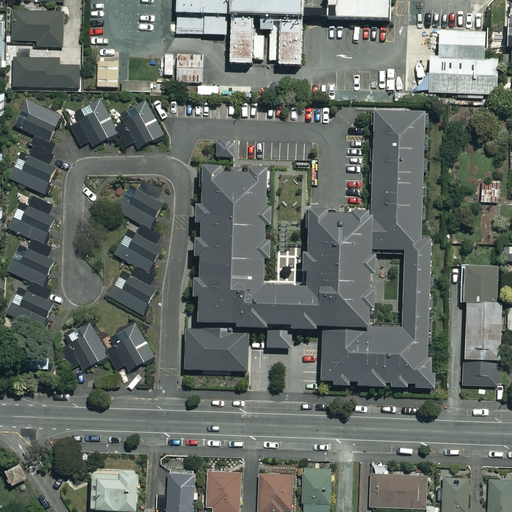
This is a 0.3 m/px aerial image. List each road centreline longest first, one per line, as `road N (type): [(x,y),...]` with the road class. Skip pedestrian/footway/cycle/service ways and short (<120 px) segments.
road 1 (tertiary): [(348,428),(0,416)]
road 2 (tertiary): [(511,434),(348,428)]
